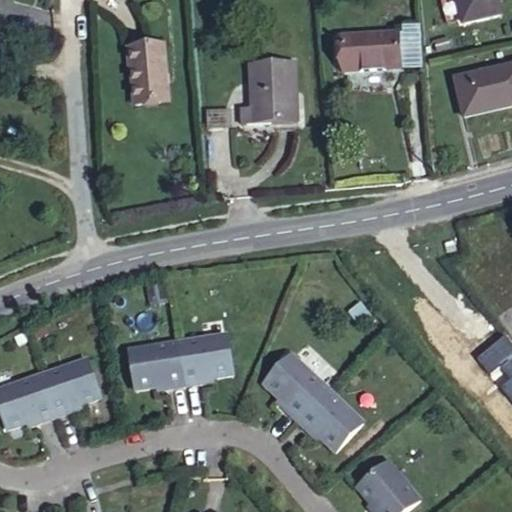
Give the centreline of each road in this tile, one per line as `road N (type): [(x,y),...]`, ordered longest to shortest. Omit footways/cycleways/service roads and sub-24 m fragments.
road 1 (tertiary): [(89,269),(511,181)]
road 2 (residential): [(0,469),(42,474),(166,433),(210,431),(245,438),(275,457),(319,511)]
road 3 (residential): [(89,269),(67,0)]
